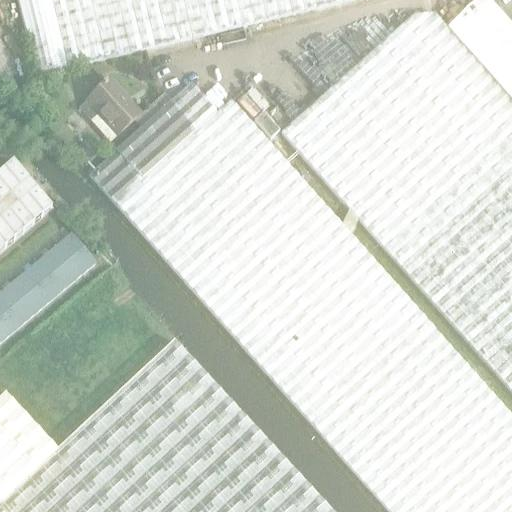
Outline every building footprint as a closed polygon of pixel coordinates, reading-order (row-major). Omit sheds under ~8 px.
[(50,0),(17,0),(36,78),(68,70),(50,0)] [(50,0),(68,70),(358,0),(50,0)] [(511,27),(488,0),(481,0),(447,30),(511,104),(511,27)] [(412,18),(280,135),(349,212),(341,227),(350,238),(358,222),(511,396),(511,104),(447,30),(446,30),(434,16),(412,18)] [(363,36),(363,35),(362,30),(359,25),(355,22),(350,21),(343,22),(339,24),(335,29),(334,35),(335,41),(338,45),(342,48),(348,50),(353,49),(358,46),(362,41),(363,36)] [(336,59),(335,52),(330,46),(326,42),(319,41),(315,41),(311,42),(305,46),(301,52),(300,58),(300,61),(301,65),(305,71),(310,75),(316,77),(323,76),(330,72),(333,69),(335,65),(336,59)] [(101,87),(103,88),(86,103),(88,105),(81,112),(90,122),(98,116),(117,137),(141,116),(110,82),(106,85),(105,84),(101,87)] [(90,176),(116,206),(215,116),(188,88),(90,176)] [(511,511),(511,419),(229,102),(215,116),(116,206),(385,511),(511,511)] [(87,138),(75,149),(88,164),(101,153),(87,138)] [(12,165),(0,174),(0,253),(51,211),(12,165)] [(0,345),(96,265),(71,236),(0,295),(0,345)] [(0,401),(0,511),(327,511),(174,346),(63,449),(58,453),(6,396),(0,401)]
